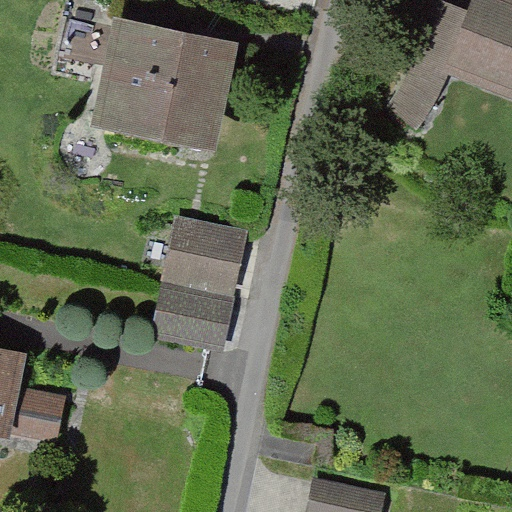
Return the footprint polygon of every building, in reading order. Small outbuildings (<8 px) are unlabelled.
[(511,1),(509,0),(482,0),(477,15),(445,4),(416,79),(401,105),(424,125),(443,94),(452,64),(511,89),(511,1)] [(239,61),(130,39),(111,134),(220,156),(239,61)] [(250,233),(183,220),(161,333),(228,346),(250,233)] [(0,426),(58,437),(65,400),(16,390),(23,355),(0,350),(0,426)] [(388,511),(392,495),(320,480),(312,511),(388,511)]
